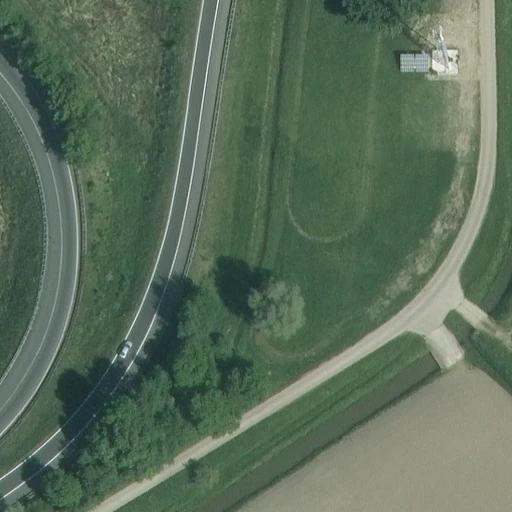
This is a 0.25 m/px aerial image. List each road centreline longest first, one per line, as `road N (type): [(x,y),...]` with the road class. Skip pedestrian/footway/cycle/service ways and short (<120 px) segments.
road 1 (unclassified): [(95,511),(441,288),(500,199),(511,86)]
road 2 (motorway): [(0,484),(76,424),(137,332),(175,217),(210,0)]
road 3 (motorway): [(0,60),(51,142),(68,250),(46,354),(0,416)]
